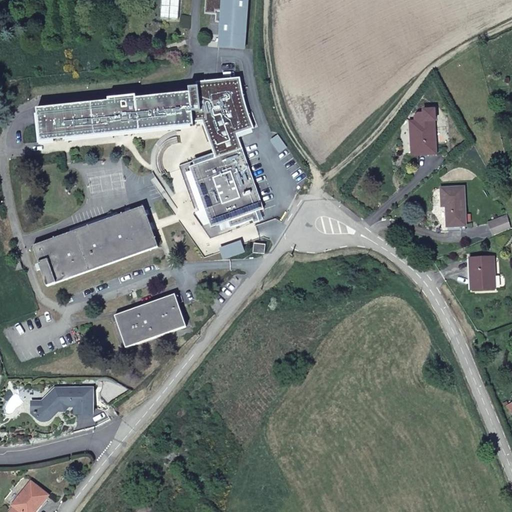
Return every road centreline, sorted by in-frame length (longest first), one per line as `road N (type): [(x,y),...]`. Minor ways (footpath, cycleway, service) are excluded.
road 1 (unclassified): [(511,468),(455,331),(403,263),(376,242)]
road 2 (unclassified): [(123,442),(289,234)]
road 3 (track): [(270,0),(280,114),(307,156),(318,198)]
road 4 (residential): [(0,461),(102,437),(123,442)]
